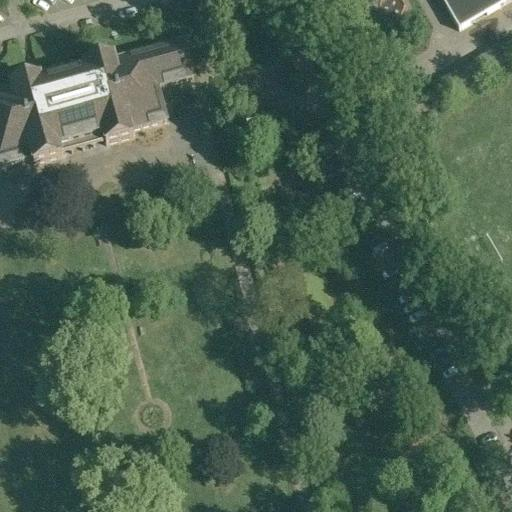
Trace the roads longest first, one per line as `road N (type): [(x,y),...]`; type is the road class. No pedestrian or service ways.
road 1 (unclassified): [(511,435),(279,20)]
road 2 (unknown): [(323,511),(245,215),(205,148)]
road 3 (unknown): [(205,148),(8,215)]
road 4 (unknown): [(344,139),(304,109),(272,108),(238,119),(205,148)]
road 5 (unclassified): [(131,0),(0,36)]
